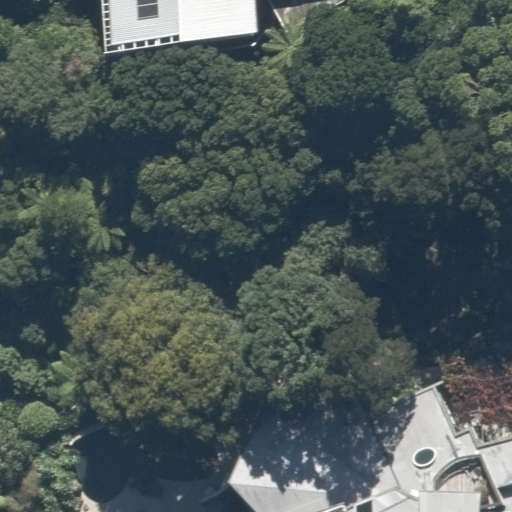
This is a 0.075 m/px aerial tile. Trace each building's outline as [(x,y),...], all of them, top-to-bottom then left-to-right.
[(82,0),(90,54),(247,32),(242,0),(82,0)] [(438,433),(423,386),(359,406),(374,454),(438,433)] [(363,511),(352,484),(281,406),(207,472),(243,511),(363,511)] [(511,511),(511,427),(470,449),(502,511),(511,511)] [(471,511),(474,487),(411,483),(408,511),(471,511)]
